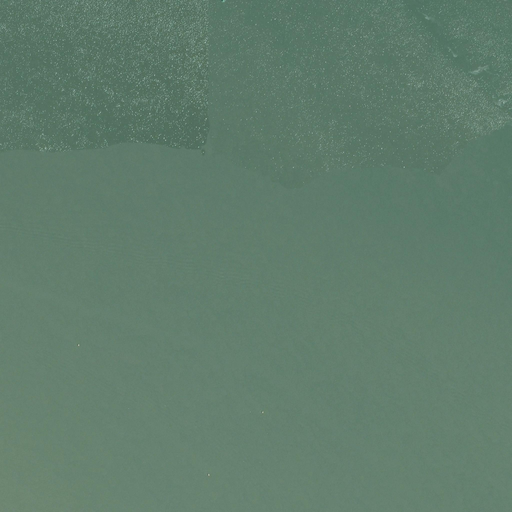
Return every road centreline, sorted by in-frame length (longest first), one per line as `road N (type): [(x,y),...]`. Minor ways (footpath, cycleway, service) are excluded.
road 1 (trunk): [(374,511),(387,0)]
road 2 (trunk): [(361,0),(353,511)]
